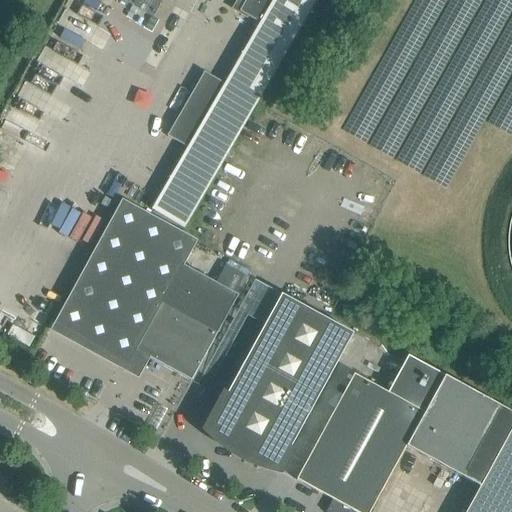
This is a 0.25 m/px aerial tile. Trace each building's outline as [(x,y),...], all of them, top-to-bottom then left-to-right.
[(223,84),(203,72),(166,135),(187,147),(150,211),(182,229),(314,0),(237,0),(233,9),(258,24),(223,84)] [(122,201),(54,325),(113,358),(127,366),(135,352),(191,382),(238,296),(184,267),(197,242),(181,233),(122,201)] [(207,431),(216,439),(225,446),(235,453),(246,458),(256,463),(268,467),(279,470),(351,332),(279,294),(207,431)] [(370,511),(376,502),(444,378),(408,357),(387,394),(354,376),(296,481),(332,501),(326,511),(370,511)] [(511,414),(444,378),(406,448),(480,488),(511,429),(511,414)] [(160,405),(147,428),(156,433),(169,410),(160,405)] [(511,511),(511,429),(466,511),(511,511)]
